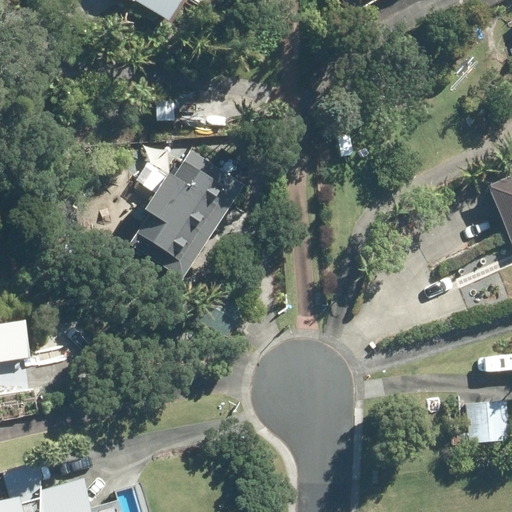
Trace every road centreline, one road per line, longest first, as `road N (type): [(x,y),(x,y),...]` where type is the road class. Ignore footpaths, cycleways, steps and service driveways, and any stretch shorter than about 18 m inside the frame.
road 1 (unknown): [(315,204),(377,201),(511,136)]
road 2 (unknown): [(315,204),(313,0)]
road 3 (residential): [(300,377),(324,455),(320,511)]
road 4 (unknown): [(298,331),(315,204)]
